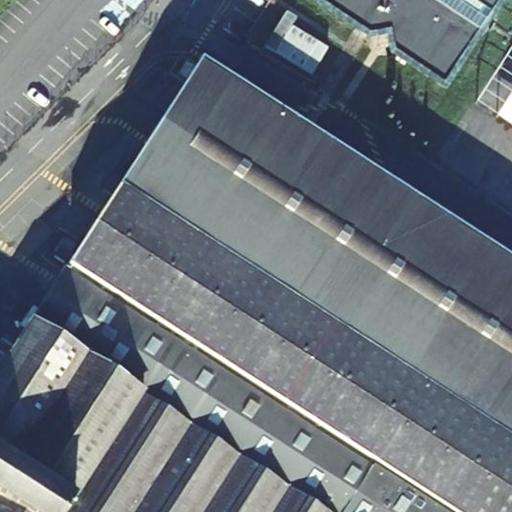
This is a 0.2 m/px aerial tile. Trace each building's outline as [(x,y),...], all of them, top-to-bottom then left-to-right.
[(307,0),(367,38),(384,34),(388,51),(445,86),(502,0),(307,0)] [(314,73),(325,44),(287,29),(275,57),(314,73)] [(511,129),(511,59),(480,108),(511,129)] [(511,266),(201,66),(121,187),(511,443),(511,266)] [(477,511),(511,459),(511,443),(121,187),(32,324),(317,511),(477,511)] [(317,511),(32,324),(0,372),(0,511),(317,511)] [(511,511),(511,459),(477,511),(511,511)]
